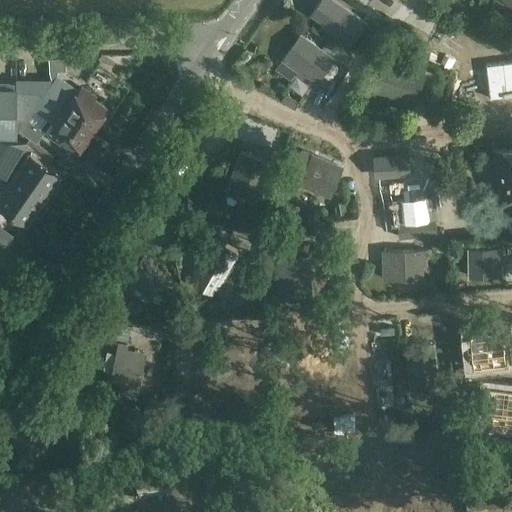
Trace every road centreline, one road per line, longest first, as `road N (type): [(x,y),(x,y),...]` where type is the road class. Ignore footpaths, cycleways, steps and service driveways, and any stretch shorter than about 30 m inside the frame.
road 1 (unclassified): [(0,359),(221,45)]
road 2 (unclassified): [(0,42),(221,45)]
